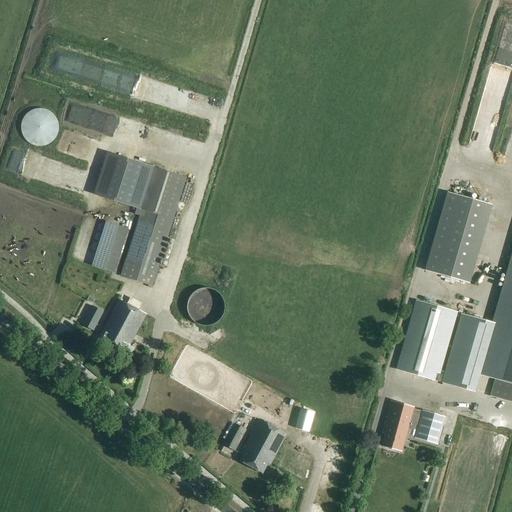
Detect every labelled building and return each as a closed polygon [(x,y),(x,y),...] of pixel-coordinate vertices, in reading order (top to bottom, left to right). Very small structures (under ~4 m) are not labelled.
[(28,144),(36,148),(44,149),(52,145),(57,139),(59,131),(58,123),(53,116),(45,112),(37,112),(29,115),(24,121),(22,129),(23,138),(28,144)] [(90,160),(123,168),(127,150),(94,142),(90,160)] [(152,287),(187,180),(146,167),(132,209),(141,212),(121,277),(152,287)] [(94,191),(96,174),(65,169),(63,186),(94,191)] [(458,195),(448,192),(426,268),(466,280),(488,204),(458,195)] [(81,218),(82,210),(73,209),(72,217),(81,218)] [(115,274),(129,230),(106,222),(92,266),(115,274)] [(436,371),(434,379),(436,380),(440,381),(443,382),(475,391),(480,374),(490,377),(498,379),(494,396),(511,401),(511,261),(495,322),(479,318),(467,314),(462,313),(462,314),(447,366),(446,369),(446,371),(443,370),(439,369),(437,368),(437,371),(436,371)] [(0,268),(0,270),(16,284),(23,276),(6,262),(0,268)] [(261,279),(248,332),(260,335),(273,282),(261,279)] [(230,338),(210,377),(288,417),(306,381),(307,376),(299,372),(300,363),(301,361),(304,350),(317,353),(322,344),(320,353),(326,357),(344,360),(357,295),(307,285),(301,296),(291,347),(293,348),(291,357),(287,356),(232,328),(230,338)] [(195,319),(222,320),(222,290),(195,289),(195,319)] [(128,305),(119,300),(100,335),(102,336),(99,342),(122,354),(127,345),(130,346),(146,315),(139,311),(142,305),(131,299),(128,305)] [(455,311),(439,306),(428,303),(427,303),(417,300),(405,344),(401,357),(401,358),(400,360),(398,369),(407,371),(409,372),(434,379),(436,371),(437,371),(437,368),(439,369),(440,367),(443,355),(455,312),(455,311)] [(96,333),(105,316),(94,310),(85,326),(96,333)] [(336,435),(341,386),(326,385),(322,433),(336,435)] [(177,388),(168,406),(178,411),(187,394),(177,388)] [(437,445),(445,418),(391,403),(382,433),(385,434),(382,446),(401,452),(405,436),(437,445)] [(270,465),(287,435),(259,420),(240,455),(242,456),(239,461),(263,474),(268,464),(270,465)] [(235,452),(247,431),(235,425),(224,446),(235,452)]
